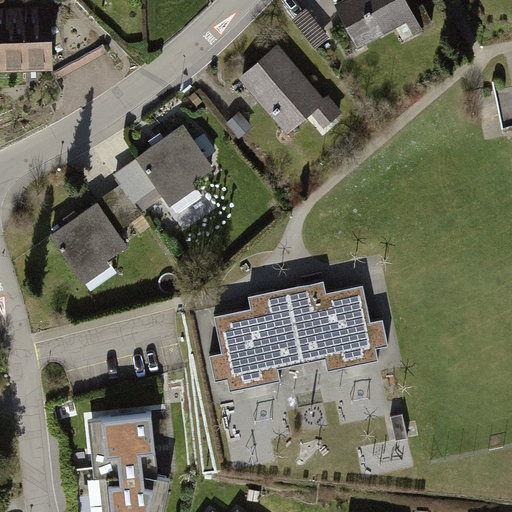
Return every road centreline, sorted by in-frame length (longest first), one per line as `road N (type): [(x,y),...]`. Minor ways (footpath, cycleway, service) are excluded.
road 1 (residential): [(0,170),(92,122),(239,0)]
road 2 (residential): [(0,270),(44,511)]
